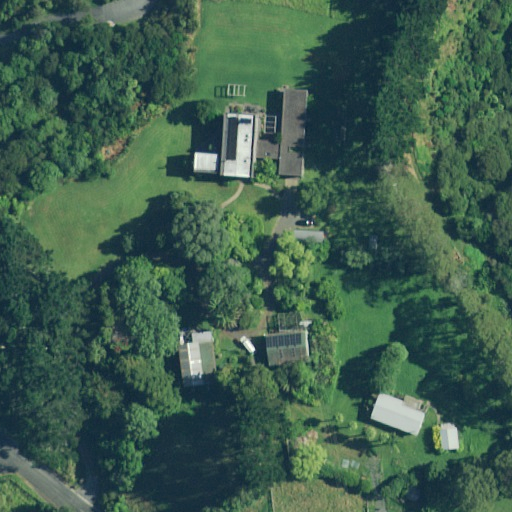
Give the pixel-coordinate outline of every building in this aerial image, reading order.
[(309,91),(287,90),(284,141),(261,140),(260,157),(282,159),(282,174),(303,176),(309,91)] [(199,153),(198,170),(229,173),(228,175),(254,177),(258,117),(232,115),(229,156),(199,153)] [(219,383),(212,328),(180,332),(187,387),(219,383)] [(312,361),(309,331),(268,335),(271,366),(312,361)] [(406,402),(383,393),(374,418),(418,435),(427,413),(405,405),(406,402)] [(460,448),(458,428),(441,430),(444,450),(460,448)]
